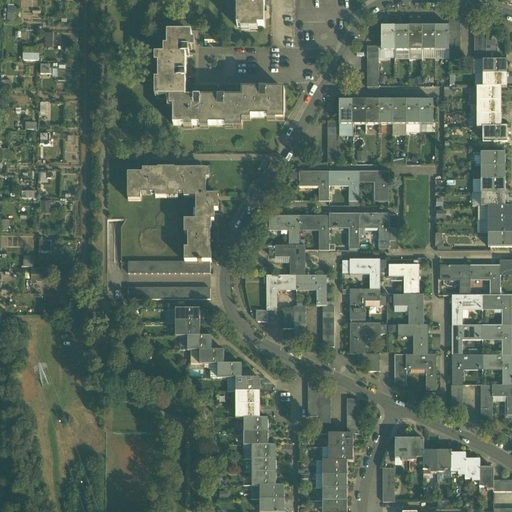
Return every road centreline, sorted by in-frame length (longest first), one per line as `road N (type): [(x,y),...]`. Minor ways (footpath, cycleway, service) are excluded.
road 1 (residential): [(390,0),(361,18),(238,229),(223,279),(236,322),(250,337),(394,409)]
road 2 (residential): [(394,409),(511,462)]
